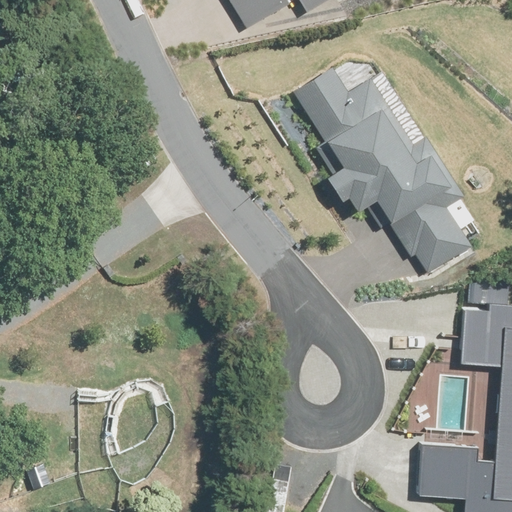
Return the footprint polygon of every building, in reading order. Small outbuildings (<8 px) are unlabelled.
[(226,0),(245,31),(296,0),(304,13),(326,0),(226,0)] [(426,266),(465,242),(439,205),(457,194),(421,141),(401,154),(385,130),(393,121),(367,82),(352,91),(336,67),(299,91),(330,141),(321,147),(336,172),(349,164),(380,222),(390,215),(410,250),(415,246),(426,266)] [(511,511),(511,284),(461,282),(457,365),(504,367),(499,463),(414,459),(413,495),(473,498),(472,511),(511,511)] [(45,377),(0,351),(0,396),(26,411),(45,377)] [(136,441),(64,392),(45,419),(117,469),(136,441)]
